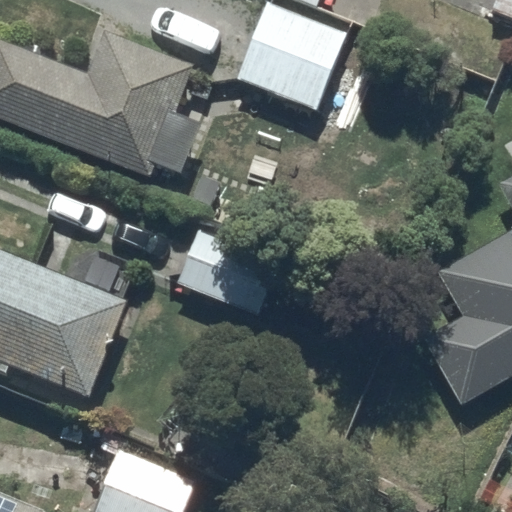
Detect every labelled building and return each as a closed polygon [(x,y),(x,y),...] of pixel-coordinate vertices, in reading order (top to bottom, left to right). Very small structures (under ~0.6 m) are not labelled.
[(511,32),(511,0),(503,0),(493,24),(511,32)] [(269,15),(236,95),(316,128),(349,48),(269,15)] [(103,48),(85,92),(1,57),(0,58),(0,138),(150,201),(154,192),(173,200),(198,139),(174,129),(193,84),(185,80),(186,77),(145,59),(142,65),(103,48)] [(511,193),(501,199),(511,219),(511,246),(440,287),(465,333),(425,356),(461,420),(511,391),(511,193)] [(196,251),(178,299),(258,330),(277,281),(196,251)] [(52,294),(0,272),(0,393),(5,395),(9,385),(90,417),(129,322),(117,317),(120,310),(56,284),(52,294)] [(119,463),(97,511),(189,511),(196,496),(119,463)]
